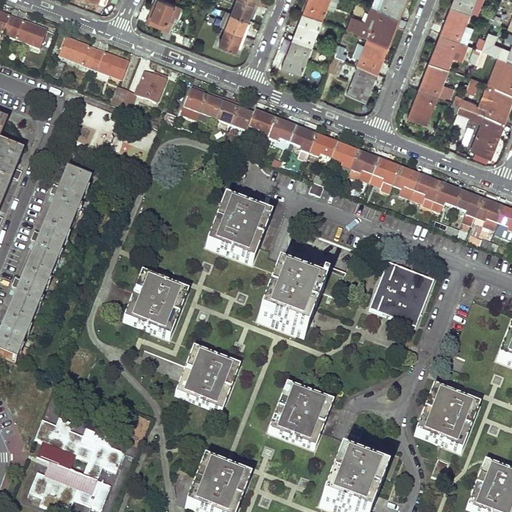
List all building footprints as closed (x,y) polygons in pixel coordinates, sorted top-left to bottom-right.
[(183,10),(159,0),(157,0),(153,8),(156,9),(150,23),(171,32),(177,17),(180,18),(183,10)] [(258,5),(244,0),(236,0),(232,13),(249,19),(252,13),(255,14),(258,5)] [(308,0),(303,12),(323,20),(330,0),(308,0)] [(375,0),(373,7),(379,10),(383,0),(375,0)] [(406,0),(383,0),(379,10),(398,17),(402,5),(404,6),(406,0)] [(475,0),(453,0),(451,6),(470,14),(475,1),(475,0)] [(448,22),(443,35),(460,41),(470,14),(451,6),(446,21),(448,22)] [(373,7),(371,7),(365,23),(356,20),(352,31),(369,37),(389,45),(395,29),(393,28),(398,17),(379,10),(373,7)] [(156,9),(153,8),(147,22),(150,23),(156,9)] [(232,13),(227,11),(220,26),(226,28),(232,13)] [(323,20),(303,12),(297,28),(300,29),(295,41),(312,47),(323,20)] [(249,19),(232,13),(226,28),(246,36),(249,28),(246,27),(247,23),(249,19)] [(16,20),(0,14),(0,35),(9,39),(16,20)] [(503,16),(496,14),(493,22),(500,25),(503,16)] [(47,32),(16,20),(9,39),(39,51),(47,32)] [(246,36),(226,28),(220,43),(236,50),(240,43),(243,44),(246,36)] [(511,44),(508,55),(507,55),(504,50),(506,47),(494,42),(497,34),(489,31),(486,39),(482,50),(499,56),(506,59),(511,61),(511,44)] [(436,45),(430,61),(449,69),(454,55),(460,41),(443,35),(438,46),(436,45)] [(389,45),(369,37),(358,65),(376,72),(381,60),(382,61),(389,45)] [(479,37),(475,47),(482,50),(486,39),(479,37)] [(97,52),(66,40),(59,59),(90,71),(97,52)] [(312,47),(295,41),(290,53),(288,52),(282,67),(301,75),(312,47)] [(334,41),(329,54),(335,56),(337,51),(339,44),(334,41)] [(469,44),(460,41),(454,55),(463,59),(469,44)] [(476,64),(481,50),(472,47),(467,61),(476,64)] [(347,54),(337,51),(335,56),(344,60),(347,54)] [(129,65),(97,52),(90,71),(121,83),(129,65)] [(335,56),(329,54),(324,65),(330,68),(335,56)] [(344,60),(335,56),(330,68),(329,71),(338,74),(344,60)] [(506,59),(499,56),(493,71),(500,74),(506,59)] [(511,61),(506,59),(500,74),(495,87),(511,93),(511,61)] [(449,69),(430,61),(424,77),(426,78),(421,90),(438,96),(449,69)] [(64,66),(58,63),(52,77),(58,80),(64,66)] [(376,72),(358,65),(347,92),(367,101),(373,85),(372,84),(376,72)] [(158,81),(145,76),(139,90),(137,90),(135,97),(156,106),(167,80),(160,78),(158,81)] [(470,77),(465,92),(478,96),(482,81),(470,77)] [(511,102),(511,93),(495,87),(487,107),(476,102),(464,97),(460,105),(503,121),(504,122),(507,115),(505,114),(507,109),(509,110),(511,102)] [(199,93),(191,90),(184,110),(199,116),(206,99),(198,95),(199,93)] [(438,96),(421,90),(416,102),(414,101),(408,116),(427,124),(438,96)] [(122,109),(127,96),(118,92),(112,107),(121,110),(122,109)] [(127,96),(122,109),(130,112),(135,99),(127,96)] [(213,102),(206,99),(199,116),(214,122),(223,102),(216,99),(213,102)] [(230,105),(223,102),(214,122),(230,128),(237,111),(230,107),(230,105)] [(460,105),(454,102),(451,109),(457,112),(460,105)] [(503,121),(460,105),(457,112),(482,121),(471,149),(490,157),(500,134),(498,133),(503,121)] [(244,114),(237,111),(230,128),(243,134),(241,139),(243,140),(245,136),(247,129),(254,114),(246,111),(244,114)] [(174,117),(166,114),(162,126),(170,129),(174,117)] [(274,122),(254,114),(247,129),(259,134),(257,136),(267,140),(274,122)] [(0,140),(7,124),(0,120),(0,209),(24,153),(0,143),(0,140)] [(295,130),(274,122),(267,140),(276,143),(277,141),(288,145),(295,130)] [(259,134),(247,129),(245,136),(256,140),(257,136),(259,134)] [(316,138),(295,130),(288,145),(301,150),(300,152),(309,156),(316,138)] [(337,146),(316,138),(309,156),(317,159),(319,157),(330,161),(337,146)] [(288,145),(286,151),(299,155),(300,152),(301,150),(288,145)] [(357,154),(337,146),(330,161),(341,166),(341,169),(350,172),(357,154)] [(378,162),(357,154),(350,172),(359,176),(360,173),(372,177),(378,162)] [(281,165),(273,162),(270,168),(278,171),(281,165)] [(399,170),(378,162),(372,177),(370,183),(369,186),(381,190),(384,184),(392,188),(399,170)] [(294,171),(281,165),(278,171),(292,176),(294,171)] [(420,178),(399,170),(392,188),(401,191),(399,196),(410,201),(420,178)] [(66,172),(0,330),(0,357),(15,364),(90,182),(66,172)] [(359,176),(358,178),(370,183),(372,177),(360,173),(359,176)] [(323,180),(315,177),(312,184),(314,185),(320,187),(323,180)] [(440,186),(420,178),(410,201),(422,205),(421,207),(431,210),(440,186)] [(334,185),(323,180),(320,187),(326,190),(330,192),(334,185)] [(320,187),(314,185),(310,195),(322,199),(326,190),(320,187)] [(461,194),(440,186),(431,210),(439,214),(443,204),(455,209),(461,194)] [(482,202),(461,194),(455,209),(465,213),(461,223),(472,227),(473,224),(475,220),(482,202)] [(271,221),(224,202),(205,248),(253,267),(271,221)] [(503,209),(482,202),(475,220),(485,224),(483,228),(494,232),(496,225),(503,209)] [(511,213),(503,209),(496,225),(508,229),(507,232),(511,233),(511,213)] [(475,220),(473,224),(483,228),(485,224),(475,220)] [(448,226),(436,221),(432,231),(444,235),(448,226)] [(468,243),(477,247),(480,241),(470,237),(468,243)] [(489,244),(482,241),(478,248),(486,252),(489,244)] [(499,247),(489,244),(486,252),(495,255),(499,247)] [(211,266),(205,264),(202,270),(208,273),(211,266)] [(434,286),(386,267),(368,313),(416,332),(434,286)] [(187,296),(140,277),(121,323),(169,342),(187,296)] [(304,341),(322,295),(276,277),(258,323),(304,341)] [(246,299),(241,297),(238,303),(244,306),(246,299)] [(207,316),(201,313),(198,319),(204,322),(207,316)] [(511,323),(496,363),(511,369),(511,323)] [(242,348),(237,345),(234,351),(240,354),(242,348)] [(240,370),(193,351),(174,397),(222,416),(240,370)] [(502,379),(496,376),(493,383),(499,385),(502,379)] [(334,406),(286,387),(268,433),(315,452),(334,406)] [(478,411),(431,392),(412,438),(460,457),(476,417),(478,411)] [(82,438),(69,433),(73,425),(58,419),(55,427),(42,422),(34,442),(41,445),(36,458),(49,464),(43,477),(36,474),(28,494),(41,500),(38,507),(51,511),(53,511),(56,505),(69,511),(73,502),(97,511),(100,511),(110,488),(96,482),(102,469),(115,474),(123,454),(110,449),(113,441),(85,430),(82,438)] [(498,429),(492,426),(489,432),(495,435),(498,429)] [(364,431),(354,427),(350,436),(360,440),(364,431)] [(400,459),(370,447),(368,453),(344,444),(337,461),(338,462),(319,508),(328,511),(372,511),(385,480),(390,483),(400,459)] [(272,451),(266,448),(264,454),(269,457),(272,451)] [(447,466),(436,461),(429,479),(441,483),(447,466)] [(236,511),(249,481),(202,463),(183,508),(192,511),(236,511)] [(511,511),(511,476),(483,465),(465,511),(467,511),(511,511)] [(269,500),(263,497),(260,504),(266,506),(269,500)]
